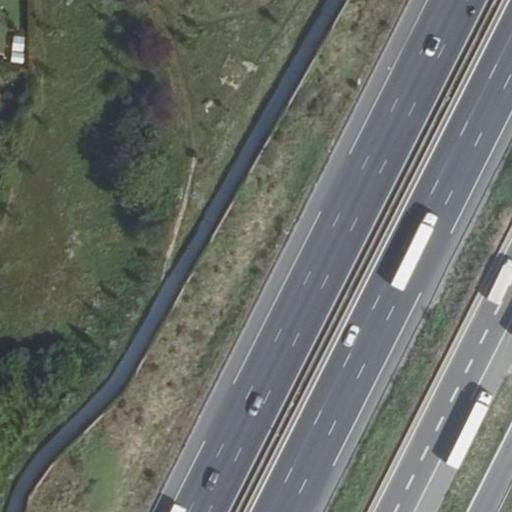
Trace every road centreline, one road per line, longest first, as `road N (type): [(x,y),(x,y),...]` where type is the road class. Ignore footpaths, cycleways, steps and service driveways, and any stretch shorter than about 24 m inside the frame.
road 1 (trunk): [(447,0),(201,511)]
road 2 (trunk): [(275,511),(511,63)]
road 3 (trunk): [(398,511),(511,290)]
